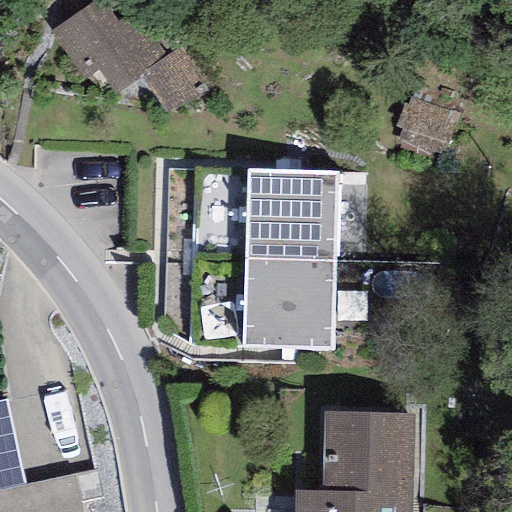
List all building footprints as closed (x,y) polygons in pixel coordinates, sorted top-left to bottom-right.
[(100,5),(51,38),(83,86),(98,75),(116,100),(140,84),(164,119),(206,90),(179,51),(167,59),(144,25),(133,33),(125,21),(115,27),(100,5)] [(338,177),(194,172),(188,353),(332,358),(338,177)] [(0,496),(25,490),(6,404),(0,405),(0,496)] [(413,511),(414,420),(325,419),(324,499),(294,499),(293,511),(413,511)] [(25,490),(0,496),(0,511),(80,511),(73,480),(25,490)]
